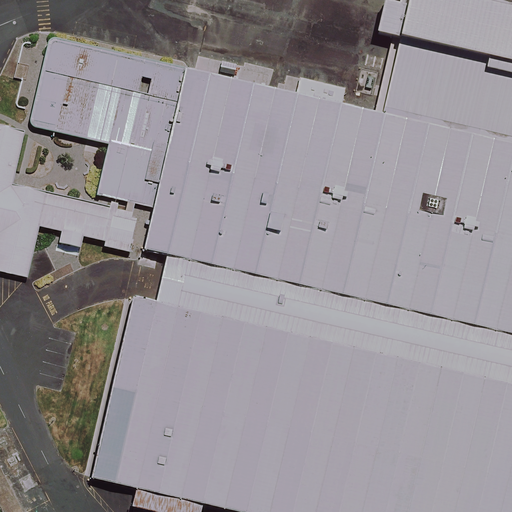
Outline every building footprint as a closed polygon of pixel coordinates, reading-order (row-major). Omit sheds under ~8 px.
[(511,0),(446,0),(511,14),(511,0)] [(511,28),(391,1),(367,106),(511,137),(511,28)] [(511,148),(40,40),(0,211),(0,215),(511,333),(511,148)] [(511,511),(511,381),(120,300),(82,481),(232,511),(511,511)] [(32,475),(10,487),(24,511),(25,511),(46,501),(32,475)]
